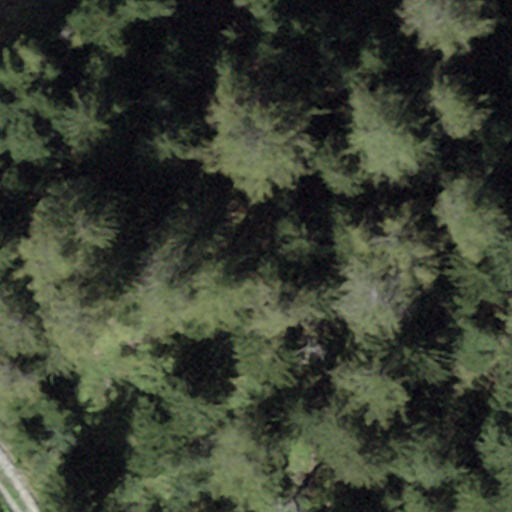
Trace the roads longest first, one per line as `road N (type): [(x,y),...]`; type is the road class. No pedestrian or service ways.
road 1 (track): [(22,511),(0,474),(6,0)]
road 2 (track): [(194,0),(206,113),(238,139),(280,139),(342,94),(441,62),(511,52)]
